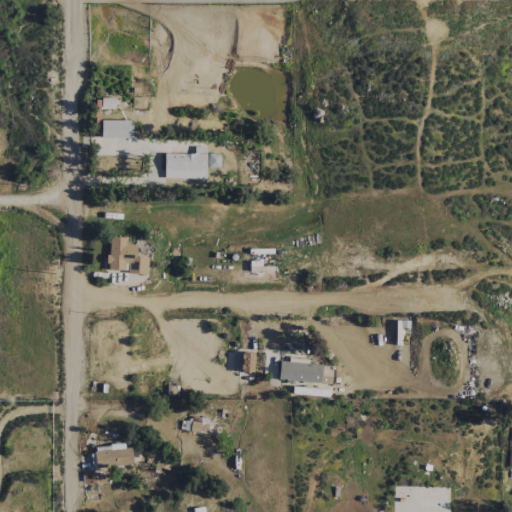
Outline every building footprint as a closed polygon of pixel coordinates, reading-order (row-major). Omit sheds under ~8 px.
[(131,121),(100,120),(100,138),(131,139),(131,121)] [(164,154),(164,178),(206,179),(206,147),(194,147),(194,154),(164,154)] [(207,167),(219,168),(219,155),(208,155),(207,167)] [(146,274),(147,257),(135,257),(136,245),(125,244),(126,238),(108,237),(107,270),(126,271),(126,274),(146,274)] [(253,372),(254,353),(241,352),(240,372),(253,372)] [(278,381),(321,383),(321,365),(308,364),(308,361),(279,360),(278,381)] [(183,423),(183,432),(217,434),(217,422),(191,421),(191,423),(183,423)] [(94,467),(132,465),(131,445),(94,446),(94,467)]
